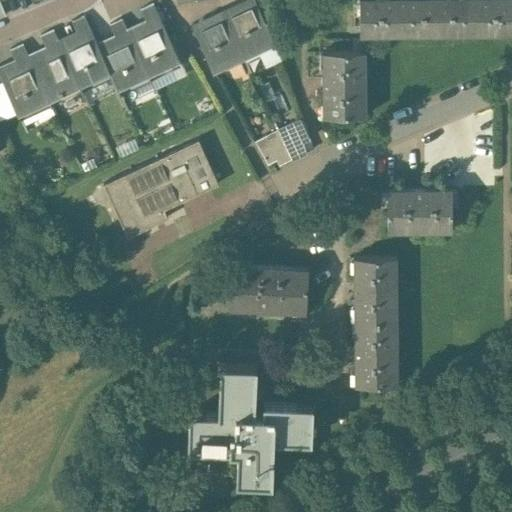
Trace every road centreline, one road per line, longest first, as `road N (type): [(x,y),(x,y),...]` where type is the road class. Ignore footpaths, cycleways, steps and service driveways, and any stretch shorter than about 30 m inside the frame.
road 1 (residential): [(511,82),(272,189)]
road 2 (tertiary): [(511,432),(344,511)]
